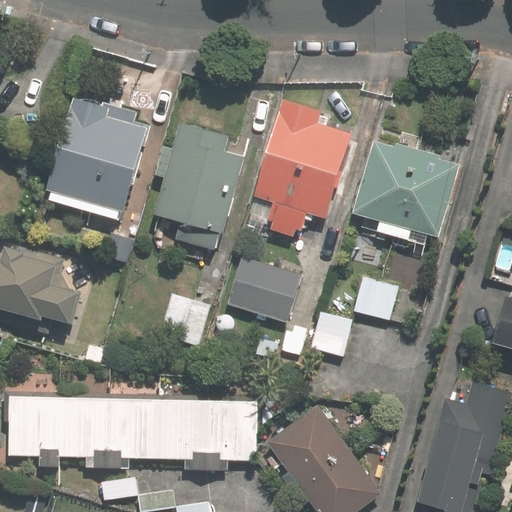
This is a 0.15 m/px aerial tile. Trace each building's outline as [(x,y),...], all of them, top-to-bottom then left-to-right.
[(80,98),(57,186),(129,207),(151,124),(136,120),(139,110),(113,102),(112,107),(80,98)] [(323,112),(289,102),(260,191),(282,198),(277,217),(283,219),(280,228),(297,233),(300,224),(304,226),(311,206),(325,211),(351,133),(320,122),(323,112)] [(234,135),(187,122),(180,151),(170,148),(163,172),(173,175),(163,210),(190,217),(184,237),(218,246),(223,228),(227,230),(248,155),(229,150),(234,135)] [(416,223),(444,231),(462,165),(441,159),(442,154),(402,142),(400,148),(381,142),(362,210),(389,218),(386,228),(412,236),(416,223)] [(5,152),(4,154),(4,155),(5,157),(5,158),(5,159),(7,160),(7,161),(8,162),(10,163),(11,163),(13,163),(14,163),(15,163),(16,162),(17,161),(19,160),(19,159),(20,158),(20,156),(20,155),(20,154),(20,152),(19,151),(18,150),(18,149),(16,149),(15,148),(13,147),(12,147),(11,148),(10,148),(9,149),(7,149),(6,150),(6,151),(5,152)] [(166,252),(173,227),(145,220),(138,244),(166,252)] [(58,284),(65,258),(13,246),(8,261),(4,251),(0,253),(0,315),(50,329),(54,314),(75,319),(83,291),(58,284)] [(303,274),(247,258),(235,302),(291,318),(303,274)] [(400,285),(369,277),(361,308),(392,316),(400,285)] [(202,344),(214,303),(175,293),(164,333),(202,344)] [(492,344),(511,349),(511,293),(511,297),(505,295),(492,344)] [(347,354),(356,319),(322,310),(313,345),(347,354)] [(306,354),(312,325),(294,321),(288,350),(306,354)] [(106,347),(90,343),(86,362),(101,365),(106,347)] [(429,511),(478,511),(484,491),(477,489),(481,473),(493,476),(511,404),(511,390),(471,379),(465,402),(444,396),(425,468),(427,468),(418,501),(432,505),(429,511)] [(314,405),(297,380),(265,402),(282,427),(314,405)] [(9,396),(8,452),(46,453),(46,464),(61,463),(61,454),(93,455),(93,464),(131,465),(131,456),(191,458),(191,466),(229,466),(229,459),(260,459),(260,396),(9,396)] [(328,511),(354,511),(384,491),(322,407),(276,442),(328,511)] [(142,474),(108,480),(110,497),(145,493),(148,511),(182,505),(183,511),(217,511),(216,499),(181,504),(178,487),(144,492),(142,474)]
